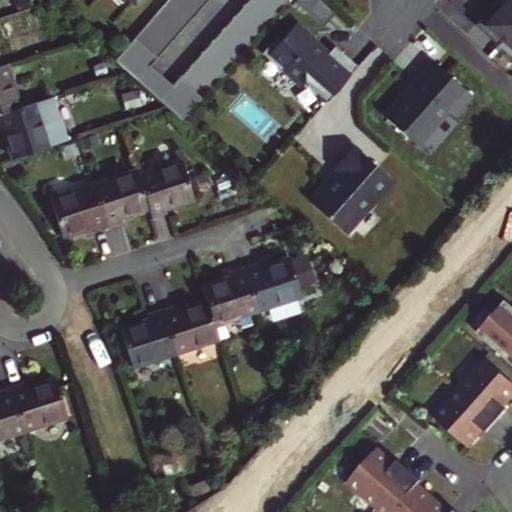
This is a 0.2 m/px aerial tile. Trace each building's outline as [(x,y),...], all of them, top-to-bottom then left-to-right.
[(205,0),(164,0),(113,59),(180,119),(202,95),(285,0),(245,0),(171,84),(148,64),(205,0)] [(301,0),(325,21),(335,10),(324,0),(301,0)] [(491,3),(472,24),(495,45),(500,39),(511,49),(511,0),(503,0),(496,8),(491,3)] [(310,38),(293,23),(281,36),(274,36),(263,50),(282,67),(282,69),(296,81),(303,81),(324,100),(355,66),(332,46),(326,54),(309,39),(310,38)] [(431,61),(412,83),(413,84),(403,95),(400,93),(381,115),(417,147),(447,112),(452,117),(470,96),(431,61)] [(0,116),(15,112),(2,69),(0,69),(0,116)] [(0,140),(7,162),(46,150),(32,106),(15,112),(0,116),(0,140)] [(325,188),(310,204),(342,232),(365,206),(367,207),(390,180),(352,147),(333,169),(337,172),(323,187),(325,188)] [(139,176),(149,210),(153,219),(168,215),(166,209),(195,200),(183,162),(139,176)] [(138,172),(93,186),(107,230),(124,225),(122,218),(149,210),(139,176),(138,172)] [(94,234),(107,230),(93,186),(52,199),(63,237),(92,228),(94,234)] [(258,264),(244,269),(257,311),(301,298),(289,260),(260,269),(258,264)] [(215,325),(257,311),(244,269),(229,273),(231,279),(203,287),(207,301),(215,325)] [(478,333),(511,362),(511,305),(507,300),(478,333)] [(175,305),(163,309),(177,353),(220,340),(215,325),(207,301),(177,310),(175,305)] [(177,353),(163,309),(146,314),(148,320),(120,329),(131,367),(177,353)] [(511,398),(511,380),(485,357),(459,386),(433,415),(469,447),(481,434),(477,431),(481,426),(485,429),(487,431),(498,420),(508,409),(505,406),(502,403),(506,399),(510,401),(511,398)] [(24,377),(10,382),(23,425),(66,412),(53,374),(26,383),(24,377)] [(0,432),(23,425),(10,382),(0,385),(0,432)] [(378,447),(346,482),(375,509),(379,511),(457,511),(455,510),(452,511),(444,511),(445,511),(448,508),(424,487),(421,490),(416,486),(419,483),(421,480),(398,459),(396,462),(393,466),(388,462),(391,458),(378,447)]
